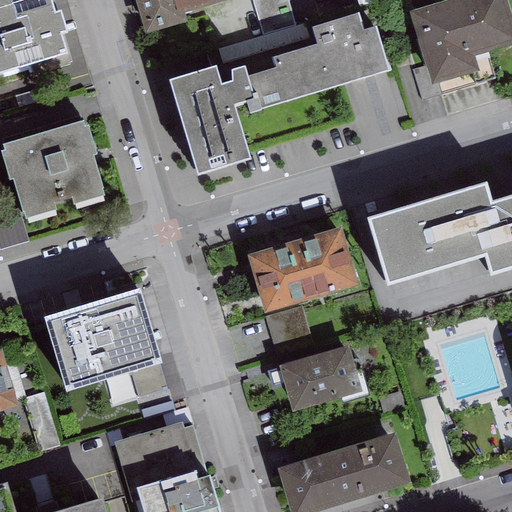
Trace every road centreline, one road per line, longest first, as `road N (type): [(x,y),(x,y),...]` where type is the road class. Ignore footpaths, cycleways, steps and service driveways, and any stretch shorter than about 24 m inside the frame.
road 1 (residential): [(166,234),(511,131)]
road 2 (residential): [(250,511),(166,234)]
road 3 (residential): [(166,234),(97,0)]
road 4 (residential): [(0,283),(166,234)]
